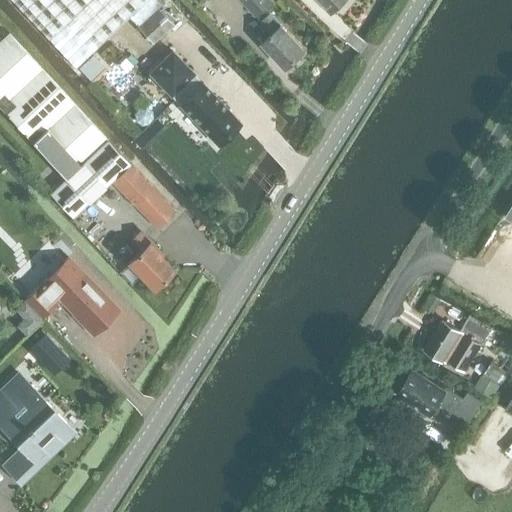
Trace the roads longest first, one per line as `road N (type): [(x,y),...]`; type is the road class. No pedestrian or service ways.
road 1 (tertiary): [(97,511),(420,0)]
road 2 (residential): [(511,107),(260,511)]
